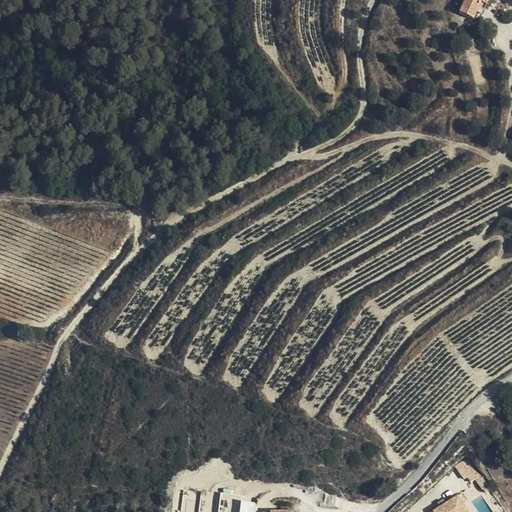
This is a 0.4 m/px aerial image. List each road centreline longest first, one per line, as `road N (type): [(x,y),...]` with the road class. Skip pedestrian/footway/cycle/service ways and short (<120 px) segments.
road 1 (track): [(0,472),(66,337),(151,229),(354,124),(366,95),(360,44),(370,0)]
road 2 (residential): [(511,380),(380,511)]
